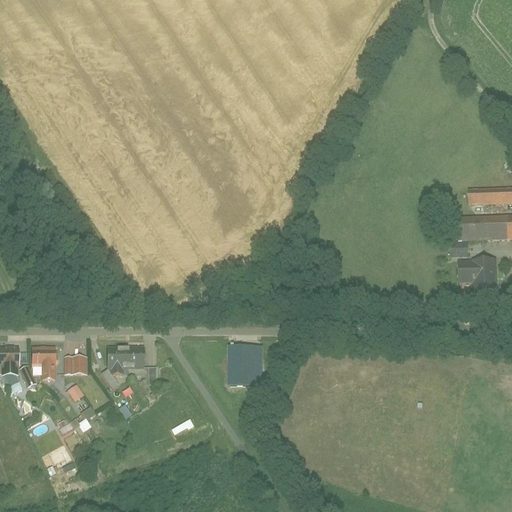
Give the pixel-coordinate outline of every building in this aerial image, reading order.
[(511,189),(467,191),(467,206),(511,204),(511,189)] [(511,218),(454,220),(455,243),(511,241),(511,218)] [(467,245),(446,245),(447,259),(468,258),(467,245)] [(494,262),(456,264),(457,283),(474,283),(474,290),(495,289),(494,262)] [(54,349),(31,349),(31,368),(37,368),(37,382),(54,382),(54,349)] [(142,349),(105,350),(105,370),(108,370),(108,375),(120,375),(120,369),(142,369),(142,349)] [(15,350),(0,350),(0,377),(15,377),(15,350)] [(259,350),(226,350),(226,388),(259,389),(259,350)] [(85,359),(63,359),(64,376),(86,376),(85,359)] [(26,367),(18,371),(27,389),(35,385),(26,367)] [(156,386),(156,370),(146,370),(146,386),(156,386)] [(75,387),(66,393),(74,404),(82,398),(75,387)] [(129,407),(122,410),(127,421),(133,418),(129,407)] [(92,409),(82,415),(86,422),(79,425),(77,421),(69,425),(67,421),(58,426),(65,438),(78,431),(81,436),(93,429),(89,421),(97,416),(92,409)] [(192,422),(172,429),(175,436),(195,429),(192,422)]
